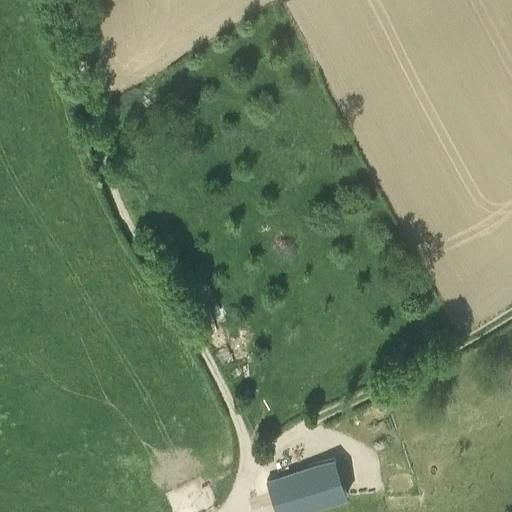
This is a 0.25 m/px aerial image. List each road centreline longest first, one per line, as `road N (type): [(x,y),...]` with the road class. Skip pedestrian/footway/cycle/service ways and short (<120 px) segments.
road 1 (track): [(74,0),(110,184),(206,356),(248,464)]
road 2 (track): [(511,310),(308,421),(248,464)]
